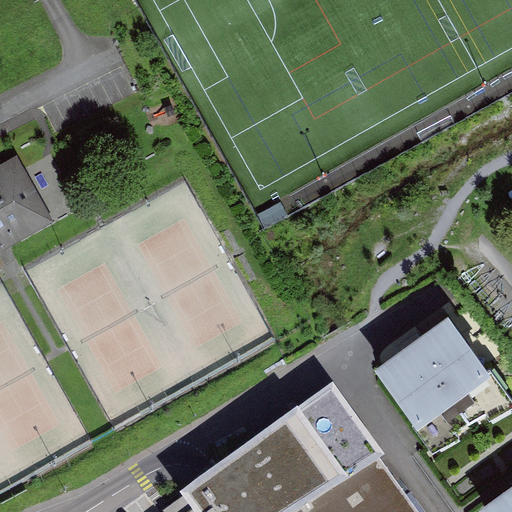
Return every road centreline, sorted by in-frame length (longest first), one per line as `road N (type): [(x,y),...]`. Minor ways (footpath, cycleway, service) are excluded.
road 1 (residential): [(94,511),(343,355)]
road 2 (residential): [(343,355),(445,511)]
